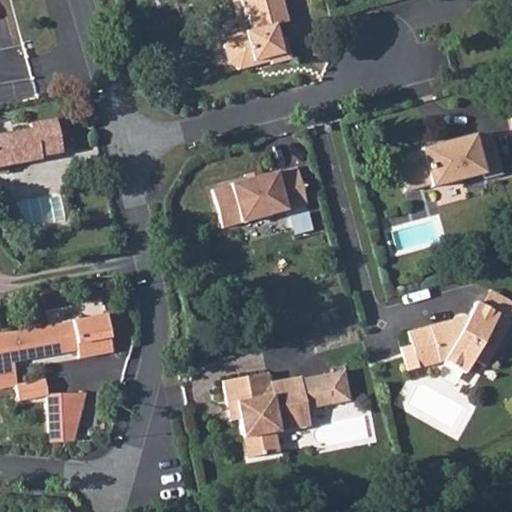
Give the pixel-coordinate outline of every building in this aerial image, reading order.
[(224,36),(217,48),(222,64),(234,70),(265,62),(266,65),(285,59),(279,37),(273,39),(269,25),(283,22),(276,0),(235,0),(240,16),(242,16),(246,30),(224,36)] [(511,129),(511,101),(503,104),(510,130),(511,129)] [(0,166),(4,166),(35,162),(34,158),(56,156),(53,125),(28,128),(29,132),(0,135),(0,166)] [(469,134),(415,149),(416,152),(391,159),(400,192),(425,185),(426,188),(478,173),(480,179),(498,174),(486,134),(470,138),(469,134)] [(291,168),(206,191),(217,229),(302,206),(291,168)] [(406,344),(396,347),(401,364),(442,353),(464,365),(468,359),(481,366),(506,322),(472,303),(462,318),(458,316),(455,322),(450,319),(402,332),(406,344)] [(0,381),(14,378),(11,361),(75,351),(77,358),(109,353),(103,316),(0,334),(0,381)] [(219,379),(223,403),(232,402),(234,417),(237,438),(242,437),(246,457),(272,452),(269,432),(304,426),(301,410),(296,380),(296,378),(265,382),(264,372),(219,379)] [(316,376),(321,406),(340,403),(335,373),(316,376)] [(316,376),(296,380),(301,410),(321,406),(316,376)] [(16,386),(14,378),(0,381),(0,389),(14,386),(16,386)] [(39,396),(36,381),(16,386),(14,386),(17,401),(39,396)] [(39,396),(38,443),(63,442),(80,396),(39,396)] [(232,402),(223,403),(226,419),(234,417),(232,402)] [(242,437),(237,438),(241,457),(246,457),(242,437)]
